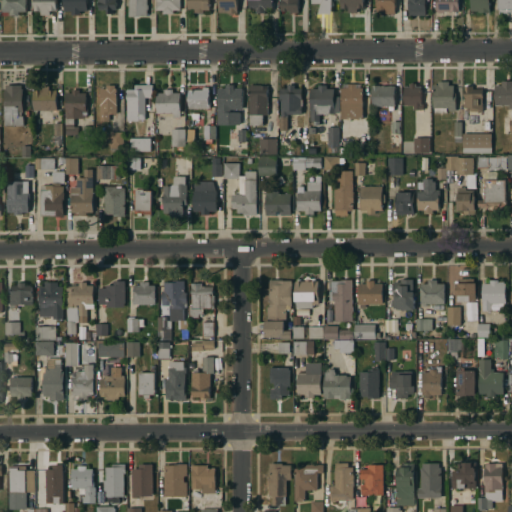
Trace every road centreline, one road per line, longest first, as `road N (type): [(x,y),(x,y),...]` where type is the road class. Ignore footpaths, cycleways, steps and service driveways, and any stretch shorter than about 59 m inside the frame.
road 1 (residential): [(511,430),(0,434)]
road 2 (residential): [(511,51),(0,54)]
road 3 (residential): [(511,249),(0,250)]
road 4 (residential): [(238,252),(241,511)]
